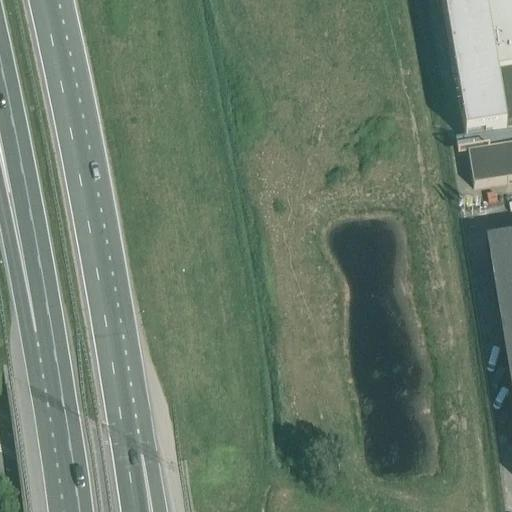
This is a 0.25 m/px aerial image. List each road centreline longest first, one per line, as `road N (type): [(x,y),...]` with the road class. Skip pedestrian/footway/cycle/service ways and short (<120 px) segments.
road 1 (motorway): [(113,378),(45,0)]
road 2 (motorway): [(0,81),(49,346)]
road 3 (motorway): [(49,346),(75,511)]
road 4 (secondary): [(132,511),(0,444)]
road 5 (motorway): [(0,211),(9,256),(49,346)]
road 6 (motorway): [(156,511),(146,450),(113,378)]
road 7 (motorway): [(132,511),(113,378)]
